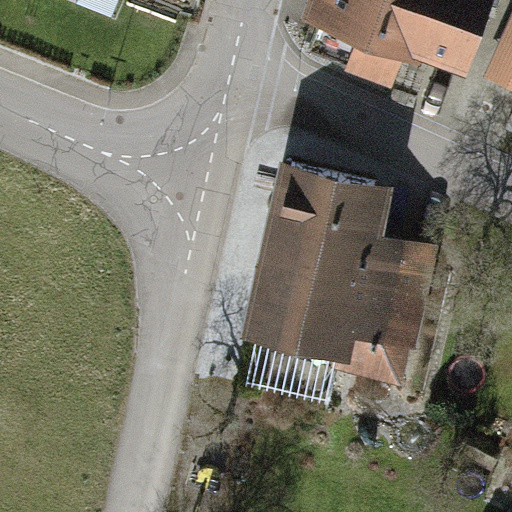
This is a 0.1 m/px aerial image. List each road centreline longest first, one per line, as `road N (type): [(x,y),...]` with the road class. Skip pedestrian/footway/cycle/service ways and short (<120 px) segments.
road 1 (track): [(197,183),(145,511)]
road 2 (residential): [(222,71),(310,98),(511,195)]
road 3 (residential): [(0,110),(197,183)]
